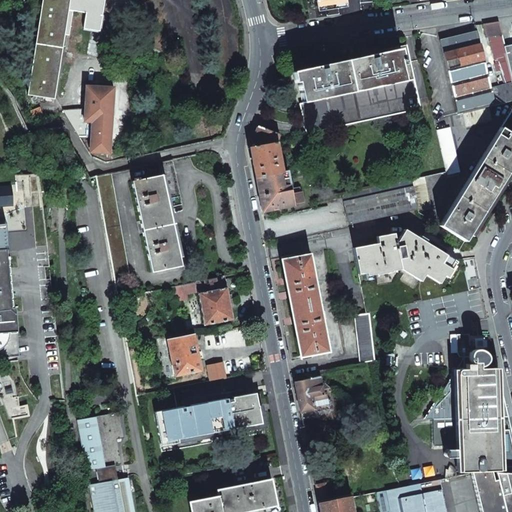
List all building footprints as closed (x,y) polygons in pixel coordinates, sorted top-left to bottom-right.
[(54,99),(64,35),(65,30),(70,31),(73,11),(80,11),(81,0),(41,0),(27,95),(54,99)] [(97,21),(100,0),(81,0),(80,11),(84,12),(82,25),(87,26),(88,19),(97,21)] [(313,0),(315,9),(316,9),(317,8),(344,4),(343,0),(313,0)] [(88,19),(87,26),(96,27),(97,21),(88,19)] [(483,24),(486,38),(489,37),(501,35),(498,22),(483,24)] [(456,37),(440,40),(443,51),(479,43),(476,32),(456,37)] [(501,35),(489,37),(496,63),(508,61),(504,46),(501,35)] [(479,43),(443,51),(448,70),(484,61),(479,43)] [(406,45),(379,51),(379,53),(397,49),(404,81),(414,79),(410,62),(406,45)] [(322,66),(295,71),(298,82),(302,103),(404,81),(397,49),(379,53),(371,55),(322,66)] [(484,61),(448,70),(458,113),(463,112),(488,106),(495,105),(491,88),(484,61)] [(496,63),(494,64),(496,71),(501,70),(504,83),(511,80),(511,79),(508,61),(496,63)] [(302,103),(300,104),(300,105),(306,134),(420,109),(414,79),(404,81),(302,103)] [(511,82),(491,88),(495,105),(511,100),(511,82)] [(90,137),(89,152),(108,153),(113,87),(85,85),(84,108),(83,121),(91,122),(90,137)] [(488,106),(463,112),(466,126),(492,120),(488,106)] [(26,111),(30,124),(43,119),(39,107),(26,111)] [(511,107),(500,127),(511,135),(511,107)] [(62,110),(79,138),(90,137),(91,122),(83,121),(84,108),(62,110)] [(279,134),(257,126),(250,147),(276,142),(279,134)] [(450,127),(436,130),(446,175),(460,172),(450,127)] [(511,165),(511,135),(500,127),(439,225),(464,241),(473,228),(490,201),(511,167),(511,165)] [(276,142),(250,147),(253,162),(256,177),(282,172),(276,142)] [(161,174),(169,208),(175,207),(182,206),(172,159),(158,162),(161,174)] [(282,172),(256,177),(259,194),(262,211),(300,203),(302,201),(300,187),(291,189),(288,171),(282,172)] [(95,176),(114,279),(129,277),(110,172),(95,176)] [(131,181),(151,272),(181,266),(169,208),(161,174),(131,181)] [(425,177),(411,180),(418,210),(418,212),(432,209),(425,177)] [(411,180),(342,195),(346,213),(349,225),(418,210),(411,180)] [(12,307),(7,248),(0,248),(0,206),(12,206),(11,185),(0,185),(0,355),(1,357),(20,355),(20,349),(16,307),(12,307)] [(353,248),(358,274),(375,271),(375,275),(391,272),(391,267),(400,265),(407,270),(406,271),(413,276),(413,277),(420,281),(424,274),(439,283),(453,260),(404,229),(396,242),(395,242),(393,234),(376,237),(378,244),(353,248)] [(309,255),(281,260),(299,356),(327,351),(309,255)] [(358,274),(366,314),(428,300),(469,290),(462,261),(462,258),(453,260),(439,283),(424,274),(420,281),(413,277),(413,276),(406,271),(407,270),(400,265),(391,267),(391,272),(375,275),(375,271),(358,274)] [(185,284),(187,294),(198,292),(227,287),(225,279),(225,276),(185,284)] [(179,296),(180,300),(188,299),(187,294),(185,284),(173,287),(175,297),(179,296)] [(198,292),(204,324),(233,319),(227,287),(198,292)] [(117,298),(119,304),(146,299),(145,293),(137,294),(117,298)] [(366,314),(355,315),(360,363),(375,361),(369,313),(366,314)] [(193,334),(189,317),(182,319),(186,336),(193,334)] [(186,336),(173,339),(167,340),(174,375),(200,370),(193,334),(186,336)] [(455,335),(456,369),(473,369),(472,363),(471,361),(469,360),(468,357),(468,356),(468,354),(469,353),(469,352),(470,352),(470,351),(471,350),(468,343),(468,335),(455,335)] [(471,361),(472,363),(473,369),(479,369),(479,366),(480,365),(482,365),(483,364),(484,363),(485,362),(486,361),(487,359),(487,358),(487,356),(486,354),(484,351),(482,350),(480,349),(476,349),(473,349),(471,350),(470,351),(470,352),(469,352),(469,353),(468,354),(468,356),(468,357),(469,360),(471,361)] [(494,356),(487,356),(487,358),(487,359),(486,361),(485,362),(484,363),(483,364),(482,365),(480,365),(479,366),(479,369),(495,368),(497,368),(494,356)] [(209,381),(225,378),(224,371),(222,363),(206,367),(209,381)] [(457,381),(453,381),(455,419),(458,419),(460,471),(470,471),(494,470),(498,470),(497,416),(495,368),(479,369),(473,369),(456,369),(457,381)] [(495,368),(497,416),(508,417),(500,383),(497,368),(495,368)] [(319,376),(294,381),(298,400),(301,419),(316,416),(315,412),(328,410),(325,393),(323,393),(321,384),(319,376)] [(453,381),(449,381),(436,400),(424,420),(455,419),(453,381)] [(324,383),(321,384),(323,393),(325,393),(334,391),(324,383)] [(255,393),(154,412),(162,452),(219,441),(217,431),(243,426),(245,436),(253,434),(262,433),(255,393)] [(10,407),(13,419),(30,415),(28,403),(10,407)] [(119,412),(77,421),(86,470),(96,468),(98,483),(89,485),(93,511),(134,511),(128,477),(117,479),(114,464),(120,463),(116,439),(123,437),(119,412)] [(451,465),(449,464),(448,469),(446,468),(445,477),(457,475),(456,471),(454,468),(451,465)] [(470,471),(480,511),(503,511),(494,472),(494,470),(470,471)] [(511,511),(511,473),(494,472),(503,511),(511,511)] [(188,501),(190,511),(240,511),(273,505),(270,492),(267,479),(216,489),(218,495),(188,501)] [(325,484),(315,486),(318,501),(328,499),(325,484)] [(318,501),(319,511),(353,511),(353,508),(351,497),(350,495),(328,499),(318,501)]
